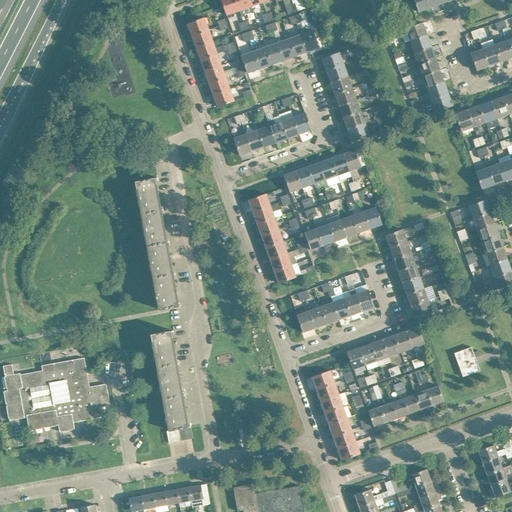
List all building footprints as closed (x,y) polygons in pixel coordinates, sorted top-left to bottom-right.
[(239,11),(234,0),(221,0),(227,15),(239,11)] [(253,13),(251,7),(248,0),(234,0),(239,11),(241,17),(253,13)] [(430,8),(426,0),(413,0),(418,12),(430,8)] [(442,4),(440,0),(426,0),(430,8),(442,4)] [(209,30),(204,18),(186,25),(189,33),(191,32),(192,36),(209,30)] [(427,35),(423,23),(405,29),(410,41),(427,35)] [(213,42),(209,30),(192,36),(194,40),(192,41),(195,48),(213,42)] [(319,47),(313,30),(301,34),(307,52),(319,47)] [(307,52),(301,34),(289,39),(295,56),(307,52)] [(431,47),(427,35),(410,41),(414,53),(431,47)] [(295,56),(289,39),(277,43),(283,60),(295,56)] [(511,58),(511,57),(506,41),(494,45),(501,63),(511,58)] [(217,54),(213,42),(195,48),(198,56),(199,56),(201,60),(217,54)] [(283,60),(277,43),(265,47),(271,64),(283,60)] [(501,63),(494,45),(482,50),(489,67),(501,63)] [(271,64),(265,47),(253,51),(260,68),(271,64)] [(436,59),(431,47),(414,53),(418,65),(436,59)] [(489,67),(482,50),(470,54),(476,71),(489,67)] [(260,68),(253,51),(241,55),(247,73),(260,68)] [(344,64),(340,53),(323,59),(327,70),(344,64)] [(221,66),(217,54),(201,60),(202,64),(201,65),(203,72),(221,66)] [(440,70),(436,59),(418,65),(422,77),(440,70)] [(348,76),(344,64),(327,70),(331,83),(348,76)] [(225,77),(221,66),(203,72),(206,80),(207,79),(209,83),(225,77)] [(444,82),(440,70),(422,77),(427,89),(444,82)] [(353,88),(348,76),(331,83),(335,94),(353,88)] [(230,89),(225,77),(209,83),(210,87),(209,88),(212,95),(230,89)] [(448,94),(444,82),(427,89),(431,100),(448,94)] [(357,100),(353,88),(335,94),(340,106),(357,100)] [(234,101),(230,89),(212,95),(214,103),(216,103),(217,107),(234,101)] [(453,106),(448,94),(431,100),(435,112),(453,106)] [(511,113),(511,94),(503,97),(509,114),(511,113)] [(509,114),(503,97),(491,101),(497,119),(509,114)] [(361,112),(357,100),(340,106),(344,118),(361,112)] [(497,119),(491,101),(479,106),(485,123),(497,119)] [(485,123),(479,106),(467,110),(473,127),(485,123)] [(473,127),(467,110),(455,114),(461,131),(473,127)] [(365,123),(361,112),(344,118),(348,130),(365,123)] [(311,130),(305,113),(293,117),(300,134),(311,130)] [(300,134),(293,117),(281,121),(288,139),(300,134)] [(288,139),(281,121),(275,124),(274,120),(268,122),(270,126),(276,143),(288,139)] [(370,136),(365,123),(348,130),(352,142),(370,136)] [(276,143),(270,126),(258,130),(264,147),(276,143)] [(264,147),(258,130),(246,134),(252,152),(264,147)] [(252,152),(246,134),(234,139),(240,156),(252,152)] [(358,156),(355,149),(343,154),(349,171),(356,169),(362,167),(365,165),(362,155),(358,156)] [(349,171),(343,154),(332,158),(338,175),(349,171)] [(338,175),(332,158),(320,162),(326,180),(338,175)] [(511,178),(511,161),(511,159),(499,163),(505,181),(511,178)] [(326,180),(320,162),(308,166),(314,184),(326,180)] [(505,181),(499,163),(487,168),(493,185),(505,181)] [(314,184),(308,166),(296,171),(302,188),(314,184)] [(493,185),(487,168),(475,172),(481,189),(493,185)] [(302,188),(296,171),(284,175),(290,192),(302,188)] [(160,178),(139,182),(141,195),(139,195),(139,196),(141,195),(142,200),(140,200),(140,201),(142,201),(144,214),(166,210),(163,210),(158,179),(160,178)] [(270,206),(266,194),(249,200),(253,212),(270,206)] [(490,213),(486,200),(469,206),(473,219),(490,213)] [(275,218),(270,206),(253,212),(257,224),(275,218)] [(382,224),(376,207),(364,212),(370,229),(382,224)] [(166,210),(144,214),(147,228),(145,228),(145,229),(147,229),(148,233),(146,234),(148,234),(150,245),(171,241),(169,242),(163,211),(166,210)] [(370,229),(364,212),(352,216),(358,233),(370,229)] [(494,224),(490,213),(473,219),(477,230),(494,224)] [(358,233),(352,216),(340,220),(346,237),(358,233)] [(279,230),(275,218),(257,224),(262,236),(279,230)] [(346,237),(340,220),(328,224),(334,241),(346,237)] [(334,241),(328,224),(317,229),(323,246),(334,241)] [(499,236),(494,224),(477,230),(482,242),(499,236)] [(323,246),(317,229),(304,233),(310,250),(323,246)] [(407,242),(403,229),(386,236),(390,248),(407,242)] [(283,242),(279,230),(262,236),(266,248),(283,242)] [(503,248),(499,236),(482,242),(486,254),(503,248)] [(171,242),(171,241),(150,245),(152,258),(151,258),(151,259),(153,258),(153,263),(152,263),(152,264),(154,264),(156,278),(177,274),(177,273),(175,274),(169,242),(171,242)] [(287,254),(283,242),(266,248),(270,260),(287,254)] [(411,253),(407,242),(390,248),(394,259),(411,253)] [(507,259),(503,248),(486,254),(482,255),(486,267),(490,265),(507,259)] [(416,265),(411,253),(394,259),(398,272),(416,265)] [(291,265),(287,254),(270,260),(274,271),(291,265)] [(511,271),(507,259),(490,265),(494,277),(511,271)] [(296,278),(291,265),(274,271),(279,284),(296,278)] [(420,277),(416,265),(398,272),(402,283),(420,277)] [(423,276),(431,273),(439,270),(437,266),(421,271),(423,276)] [(511,284),(511,273),(511,271),(494,277),(498,289),(511,284)] [(177,274),(156,278),(158,290),(156,290),(157,291),(158,291),(159,295),(157,295),(157,296),(159,296),(162,309),(183,305),(181,305),(175,274),(177,274)] [(424,289),(420,277),(402,283),(407,295),(424,289)] [(428,300),(424,289),(407,295),(411,307),(428,300)] [(374,307),(368,290),(356,294),(362,312),(374,307)] [(362,312),(356,294),(344,298),(350,316),(362,312)] [(350,316),(344,298),(332,302),(338,320),(350,316)] [(432,313),(428,300),(411,307),(415,319),(432,313)] [(338,320),(332,302),(321,306),(327,324),(338,320)] [(327,324),(321,306),(308,311),(315,328),(327,324)] [(315,328),(308,311),(297,315),(303,332),(315,328)] [(419,327),(418,327),(406,331),(413,348),(425,344),(419,327)] [(173,331),(152,335),(154,342),(155,348),(153,348),(153,349),(155,349),(156,353),(154,353),(154,354),(156,354),(157,359),(158,367),(177,363),(176,360),(172,335),(171,332),(173,331)] [(413,348),(406,331),(394,335),(400,353),(413,348)] [(400,353),(394,335),(383,339),(389,357),(400,353)] [(389,357),(383,339),(371,344),(377,361),(389,357)] [(377,361),(371,344),(359,348),(365,365),(377,361)] [(365,365),(359,348),(347,352),(353,369),(365,365)] [(475,358),(480,357),(478,352),(473,353),(472,348),(454,354),(459,368),(462,377),(480,371),(475,358)] [(73,422),(81,421),(102,417),(102,414),(108,413),(106,406),(110,405),(106,386),(106,385),(105,384),(104,384),(90,387),(85,358),(42,366),(43,371),(14,376),(12,365),(3,366),(8,390),(5,391),(10,420),(25,418),(25,417),(27,416),(30,430),(58,424),(59,432),(75,429),(73,422)] [(179,363),(177,363),(158,367),(159,374),(160,380),(159,380),(159,381),(161,380),(161,385),(160,385),(160,386),(161,385),(163,391),(164,398),(185,395),(185,394),(183,395),(182,391),(177,367),(177,363),(179,363)] [(398,366),(393,368),(395,376),(401,374),(398,366)] [(424,383),(421,375),(420,370),(415,372),(419,385),(424,383)] [(335,383),(330,371),(312,377),(316,389),(335,383)] [(339,395),(335,383),(316,389),(320,401),(339,395)] [(382,398),(378,385),(373,387),(375,392),(377,399),(382,398)] [(444,402),(438,385),(426,390),(432,406),(444,402)] [(421,410),(415,394),(408,396),(405,389),(401,391),(403,398),(409,414),(421,410)] [(432,406),(426,390),(415,394),(421,410),(432,406)] [(409,414),(403,398),(401,391),(396,393),(398,400),(391,402),(397,418),(409,414)] [(185,395),(164,398),(166,411),(164,412),(165,412),(166,412),(167,416),(165,417),(167,417),(168,423),(169,425),(170,431),(173,430),(179,429),(184,428),(191,426),(190,426),(188,426),(188,423),(183,398),(183,395),(185,395)] [(343,406),(339,395),(320,401),(325,413),(343,406)] [(397,418),(391,402),(380,406),(386,423),(397,418)] [(347,418),(343,406),(325,413),(329,425),(347,418)] [(386,423),(380,406),(368,410),(373,427),(386,423)] [(351,430),(347,418),(329,425),(333,436),(351,430)] [(244,426),(243,421),(243,420),(242,420),(241,419),(237,420),(236,420),(236,421),(235,421),(235,422),(236,428),(237,428),(237,429),(238,429),(243,428),(244,427),(244,426)] [(193,438),(191,427),(191,426),(184,428),(187,440),(193,439),(193,438)] [(187,440),(184,428),(179,429),(181,441),(187,440)] [(181,441),(179,429),(173,430),(175,442),(181,441)] [(356,441),(351,430),(333,436),(337,448),(356,441)] [(505,454),(511,452),(511,437),(508,439),(509,440),(511,447),(496,452),(494,445),(478,451),(482,463),(498,457),(505,454)] [(360,454),(356,441),(337,448),(342,460),(360,454)] [(378,447),(376,442),(368,444),(370,450),(378,447)] [(502,469),(498,457),(482,463),(486,474),(502,469)] [(491,486),(511,478),(511,473),(509,466),(502,469),(486,474),(491,486)] [(431,481),(427,469),(411,475),(415,487),(431,481)] [(511,478),(491,486),(492,490),(489,491),(492,499),(511,492),(508,485),(511,483),(511,478)] [(399,487),(396,479),(391,481),(395,494),(396,493),(408,489),(407,485),(399,487)] [(382,499),(394,494),(395,494),(391,481),(385,483),(388,491),(373,497),(371,489),(355,495),(359,507),(375,501),(382,499)] [(435,493),(431,481),(415,487),(408,489),(396,493),(398,498),(417,492),(419,499),(435,493)] [(207,484),(201,485),(189,487),(191,501),(192,507),(211,503),(207,484)] [(255,494),(254,484),(234,487),(238,511),(243,510),(243,511),(304,511),(300,486),(255,494)] [(191,501),(189,487),(177,489),(179,503),(180,507),(185,506),(184,502),(191,501)] [(179,503),(177,489),(165,492),(167,505),(179,503)] [(167,505),(165,492),(153,494),(156,511),(162,511),(169,511),(167,505)] [(418,511),(440,505),(435,493),(419,499),(421,504),(413,506),(414,508),(403,511),(418,511)] [(156,511),(153,494),(141,496),(144,511),(156,511)] [(394,494),(382,499),(383,503),(395,499),(394,494)] [(144,511),(141,496),(129,498),(131,511),(144,511)] [(360,511),(378,511),(375,501),(359,507),(360,511)]
